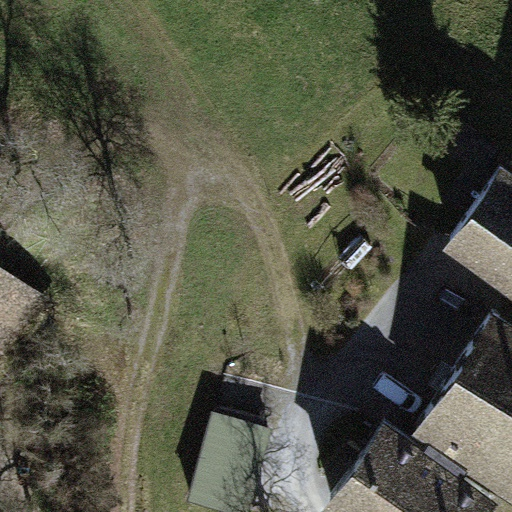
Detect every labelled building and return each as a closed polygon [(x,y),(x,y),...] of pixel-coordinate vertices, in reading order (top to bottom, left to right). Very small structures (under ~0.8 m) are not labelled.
[(511,169),(496,159),(439,253),(511,297),(511,169)] [(0,260),(0,371),(53,300),(0,260)] [(411,422),(511,485),(511,318),(487,303),(411,422)] [(215,406),(189,492),(244,508),(270,423),(215,406)] [(377,420),(322,503),(335,511),(486,511),(495,499),(377,420)]
